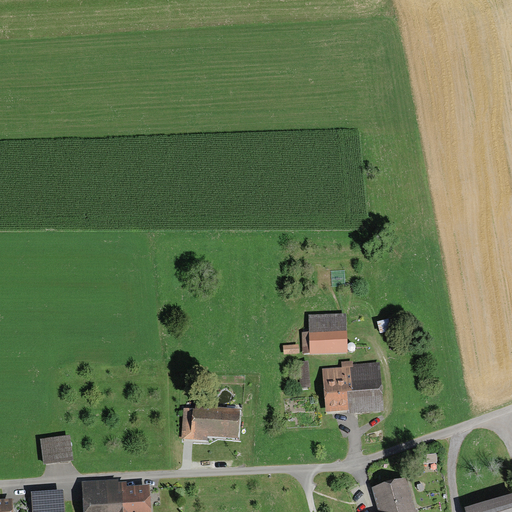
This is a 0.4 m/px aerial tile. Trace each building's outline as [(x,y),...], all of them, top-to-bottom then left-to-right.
[(343,353),(342,316),(309,316),(309,332),(300,332),(301,354),(343,353)] [(305,362),(297,363),(299,386),(307,385),(305,362)] [(376,363),(321,367),(324,412),(379,408),(376,363)] [(234,436),(235,410),(183,407),(182,432),(234,436)] [(67,437),(38,440),(41,461),(69,457),(67,437)] [(377,511),(412,511),(405,479),(372,487),(377,511)] [(145,511),(145,493),(127,493),(126,483),(78,484),(79,511),(145,511)] [(60,511),(59,492),(28,495),(29,511),(60,511)] [(511,511),(511,497),(461,511),(511,511)] [(9,511),(8,500),(0,500),(0,511),(9,511)]
